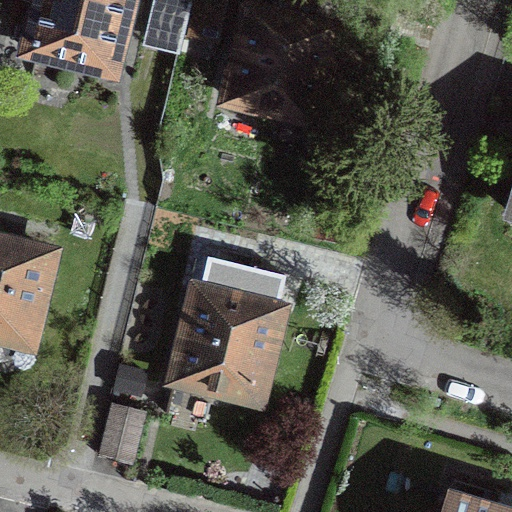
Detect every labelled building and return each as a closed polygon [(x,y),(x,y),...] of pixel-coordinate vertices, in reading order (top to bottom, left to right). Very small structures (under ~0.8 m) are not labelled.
[(39,0),(27,50),(111,71),(129,0),(39,0)] [(223,0),(196,0),(194,12),(219,18),(223,0)] [(250,9),(228,99),(313,120),(335,30),(306,23),(309,10),(284,4),(281,16),(250,9)] [(0,239),(0,334),(31,342),(53,252),(0,239)] [(208,257),(200,290),(197,290),(175,378),(259,398),(281,310),(277,309),(285,275),(208,257)] [(144,413),(114,406),(102,454),(132,461),(144,413)] [(511,511),(511,509),(449,491),(442,511),(511,511)]
